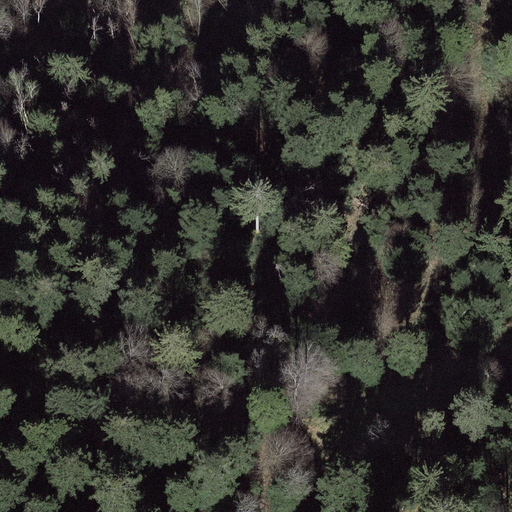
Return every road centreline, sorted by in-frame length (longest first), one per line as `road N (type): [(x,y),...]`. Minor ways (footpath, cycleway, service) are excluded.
road 1 (track): [(0,399),(50,389),(135,413),(237,413),(290,421),(377,453)]
road 2 (track): [(320,511),(511,334)]
